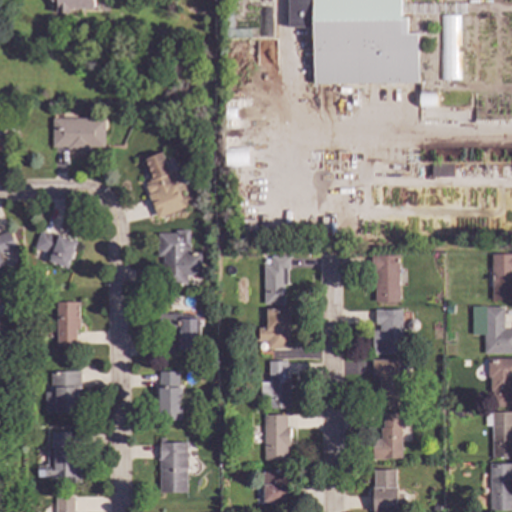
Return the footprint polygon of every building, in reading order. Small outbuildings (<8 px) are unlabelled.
[(93,0),(93,9),(69,9),(69,14),(55,14),(55,0),(93,0)] [(401,0),(402,21),(409,20),(408,37),(418,37),(417,85),(313,87),(312,31),(287,31),(286,0),(401,0)] [(441,16),(442,81),(461,80),(459,16),(441,16)] [(436,108),(422,108),(422,93),(437,94),(436,108)] [(233,120),(223,120),(223,100),(233,100),(233,120)] [(104,147),(89,147),(89,151),(65,151),(65,147),(51,147),(51,119),(104,119),(104,147)] [(249,166),(248,149),(224,150),(225,166),(249,166)] [(170,172),(168,174),(169,176),(173,177),(175,182),(174,188),(150,197),(145,182),(149,180),(145,170),(144,170),(140,162),(162,153),(170,172)] [(452,176),(431,177),(431,165),(452,165),(452,176)] [(14,250),(0,254),(0,264),(1,267),(0,267),(0,233),(7,231),(14,250)] [(56,238),(57,236),(75,243),(65,268),(48,261),(50,255),(32,248),(40,231),(56,238)] [(188,247),(186,247),(186,258),(193,258),(197,262),(198,271),(194,276),(186,276),(186,287),(160,287),(159,268),(162,268),(162,255),(155,255),(155,234),(174,234),(174,231),(188,231),(188,247)] [(511,302),(490,301),(491,283),(484,283),(485,262),(489,262),(489,254),(511,254),(511,302)] [(397,303),(373,303),(374,273),(370,273),(370,256),(398,257),(397,303)] [(288,270),(286,270),(285,286),(281,285),(281,304),(262,304),(263,266),(269,267),(269,257),(288,258),(288,270)] [(77,318),(78,318),(79,329),(74,329),(74,345),(55,345),(55,303),(77,303),(77,318)] [(502,330),(511,330),(511,354),(482,354),(483,308),(502,309),(502,330)] [(288,349),(266,349),(265,310),(288,310),(288,349)] [(400,355),(371,354),(372,330),(377,330),(377,325),(374,325),(374,311),(401,312),(400,355)] [(177,319),(198,319),(198,350),(175,350),(175,332),(156,332),(156,314),(177,314),(177,319)] [(415,321),(417,324),(417,329),(413,332),(409,332),(406,328),(406,323),(410,320),(415,321)] [(398,363),(408,363),(408,379),(398,379),(398,408),(379,408),(378,376),(371,376),(371,360),(398,360),(398,363)] [(511,407),(491,407),(491,393),(488,393),(488,378),(485,378),(486,360),(511,360),(511,407)] [(285,376),(289,376),(288,408),(267,408),(267,398),(260,398),(260,383),(266,383),(267,361),(286,361),(285,376)] [(78,388),(77,388),(77,404),(74,405),(74,415),(55,415),(55,413),(44,413),(44,393),(49,393),(49,372),(78,372),(78,388)] [(177,386),(180,386),(180,421),(157,421),(157,412),(157,387),(158,387),(158,372),(177,372),(177,386)] [(511,458),(491,458),(491,427),(484,427),(484,413),(511,413),(511,458)] [(401,430),(399,430),(399,459),(382,459),(382,460),(371,460),(372,440),(379,440),(379,429),(381,429),(382,414),(402,415),(401,430)] [(286,418),(285,428),(288,428),(288,447),(285,447),(285,462),(263,461),(263,438),(262,438),(262,418),(286,418)] [(68,449),(77,449),(77,461),(75,461),(75,470),(79,470),(79,484),(68,484),(68,479),(54,479),(54,471),(53,471),(53,450),(51,450),(51,433),(68,433),(68,449)] [(164,443),(185,443),(185,458),(187,458),(187,469),(186,469),(186,491),(184,493),(157,493),(157,439),(164,439),(164,443)] [(511,482),(511,511),(488,510),(489,464),(511,464),(511,482)] [(394,488),(396,488),(396,494),(402,494),(401,511),(371,511),(372,470),(395,471),(394,488)] [(282,486),(289,487),(288,506),(273,505),(273,502),(263,502),(263,486),(262,486),(262,472),(283,473),(282,486)] [(72,511),(54,511),(54,498),(72,497),(72,511)]
